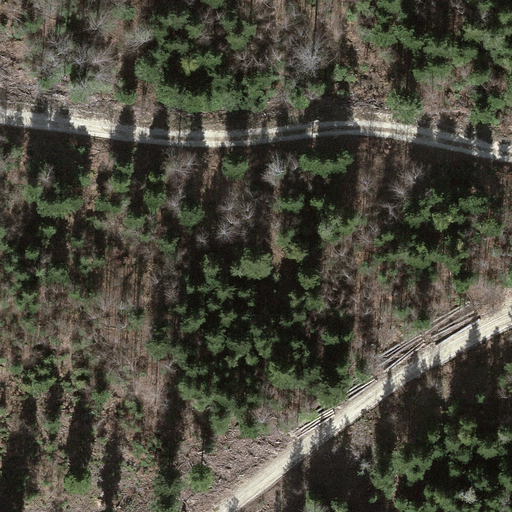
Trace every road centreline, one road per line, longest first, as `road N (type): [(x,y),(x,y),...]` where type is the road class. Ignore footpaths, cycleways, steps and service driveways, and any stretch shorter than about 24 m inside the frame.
road 1 (track): [(511,154),(373,127),(214,138),(0,115)]
road 2 (track): [(222,511),(374,392),(511,316)]
